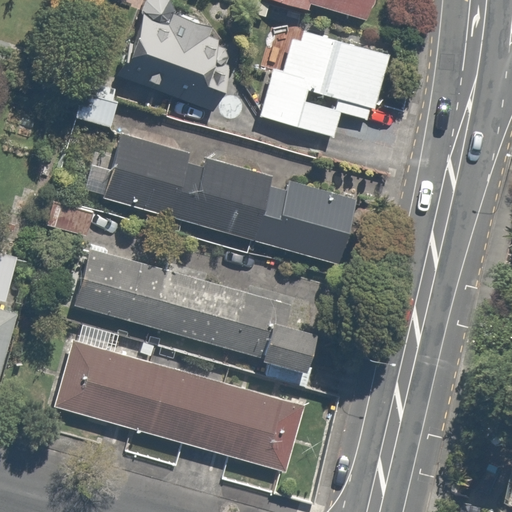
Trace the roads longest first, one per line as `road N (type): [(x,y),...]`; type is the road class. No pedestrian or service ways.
road 1 (secondary): [(372,511),(462,124)]
road 2 (secondary): [(462,124),(478,0)]
